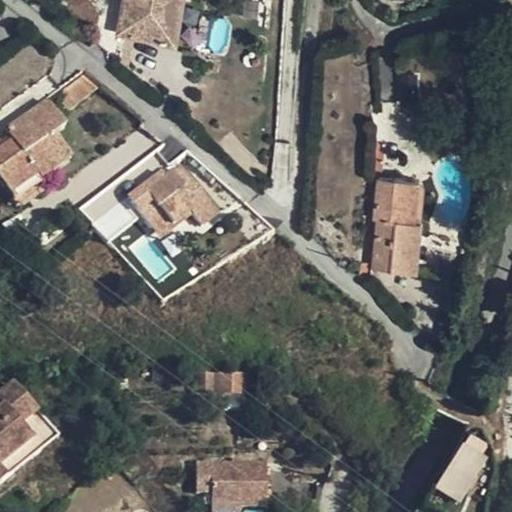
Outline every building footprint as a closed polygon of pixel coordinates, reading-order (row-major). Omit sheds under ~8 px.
[(189,0),(130,0),(126,30),(184,38),(189,0)] [(26,44),(10,66),(36,84),(52,62),(26,44)] [(75,105),(94,91),(78,77),(62,89),(75,105)] [(53,136),(64,128),(47,104),(5,134),(11,143),(0,151),(0,184),(8,196),(37,176),(40,181),(69,160),(53,136)] [(171,156),(120,194),(127,203),(178,165),(171,156)] [(178,165),(127,203),(157,242),(189,217),(200,230),(218,215),(178,165)] [(379,217),(373,253),(413,261),(421,225),(414,223),(420,184),(381,178),(374,213),(379,217)] [(84,221),(92,230),(106,244),(134,221),(116,197),(84,221)] [(373,253),(371,265),(411,272),(413,261),(373,253)] [(192,393),(224,394),(245,395),(246,377),(193,375),(192,393)] [(0,487),(5,482),(0,475),(0,472),(33,445),(20,429),(36,416),(12,387),(0,396),(0,487)] [(223,408),(244,409),(245,395),(224,394),(223,408)] [(56,440),(36,416),(20,429),(33,445),(0,472),(0,475),(5,482),(56,440)] [(462,503),(493,445),(466,431),(436,489),(462,503)] [(268,466),(198,465),(197,495),(212,495),(212,508),(239,509),(267,509),(268,466)]
